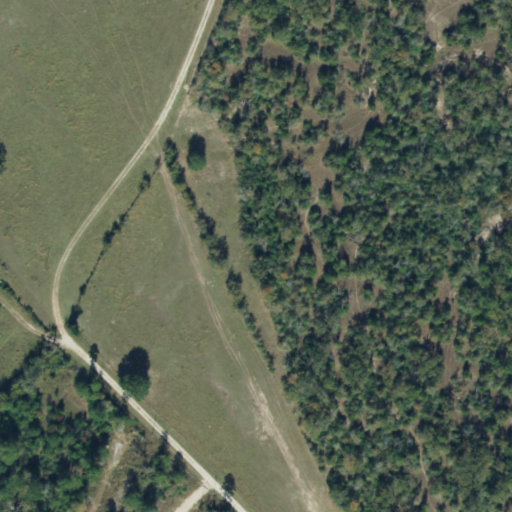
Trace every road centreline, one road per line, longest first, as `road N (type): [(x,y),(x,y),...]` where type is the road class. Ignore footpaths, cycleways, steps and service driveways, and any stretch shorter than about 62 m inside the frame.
road 1 (residential): [(83,350),(112,246),(221,82),(249,0)]
road 2 (residential): [(243,511),(83,350)]
